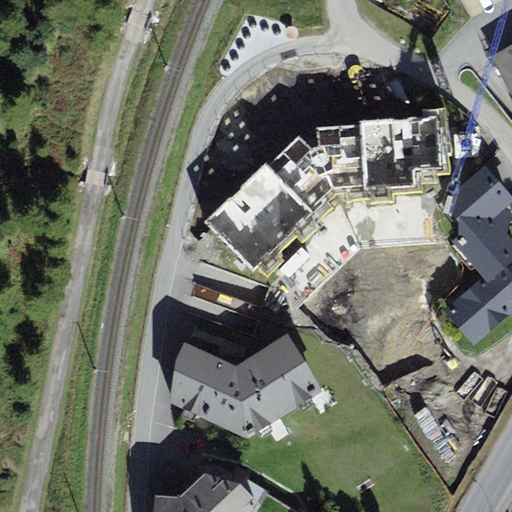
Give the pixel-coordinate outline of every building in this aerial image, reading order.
[(281,27),(249,40),(253,51),(286,38),(281,27)] [(511,43),(492,56),(511,91),(511,43)] [(356,118),(356,122),(361,190),(361,194),(421,190),(420,172),(446,171),(442,112),(356,118)] [(335,191),(361,190),(356,122),(313,124),(314,145),(299,131),(268,161),(316,210),(335,191)] [(266,159),(201,221),(254,275),(318,212),(316,210),(268,161),(266,159)] [(483,277),(488,283),(506,267),(511,262),(511,240),(507,234),(511,214),(506,208),(511,202),(511,196),(485,165),(441,202),(459,223),(457,236),(452,241),(483,277)] [(488,283),(483,277),(443,311),(474,346),(511,313),(511,274),(506,267),(488,283)] [(235,367),(186,342),(175,363),(170,403),(247,439),(323,392),(287,333),(235,367)] [(184,492),(200,511),(258,511),(262,506),(240,483),(202,473),(184,492)] [(200,511),(184,492),(178,496),(155,494),(154,511),(200,511)]
